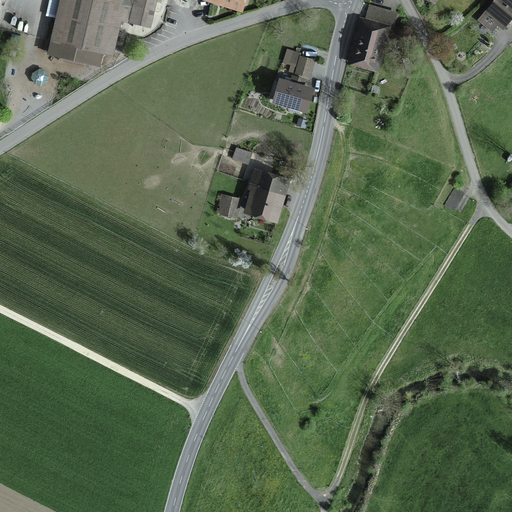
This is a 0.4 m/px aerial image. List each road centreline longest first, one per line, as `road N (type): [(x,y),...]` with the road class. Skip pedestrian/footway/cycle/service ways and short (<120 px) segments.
road 1 (tertiary): [(172,511),(196,435),(272,284),(312,175),(348,8)]
road 2 (track): [(234,353),(276,438),(310,492),(325,499),(374,380),(486,203)]
road 3 (unclassified): [(348,8),(323,0),(176,45),(0,146)]
road 4 (residential): [(511,233),(486,203),(406,0)]
road 5 (track): [(0,310),(205,414)]
